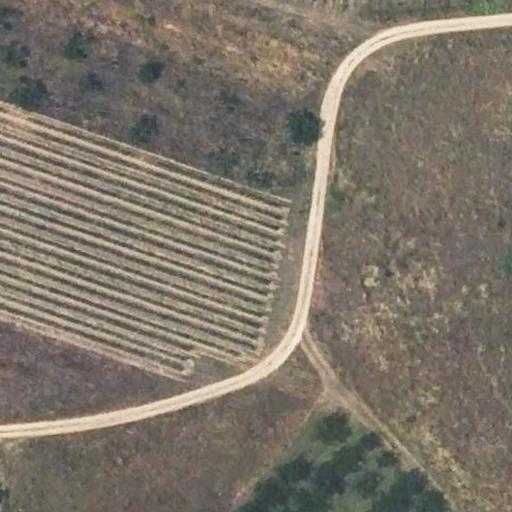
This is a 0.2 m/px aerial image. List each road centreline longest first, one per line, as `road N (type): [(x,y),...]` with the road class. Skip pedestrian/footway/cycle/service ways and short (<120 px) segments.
road 1 (track): [(0,431),(176,401),(265,367),(287,346),(299,317),(327,109),(355,54),(403,30),(511,19)]
road 2 (track): [(376,41),(254,0)]
